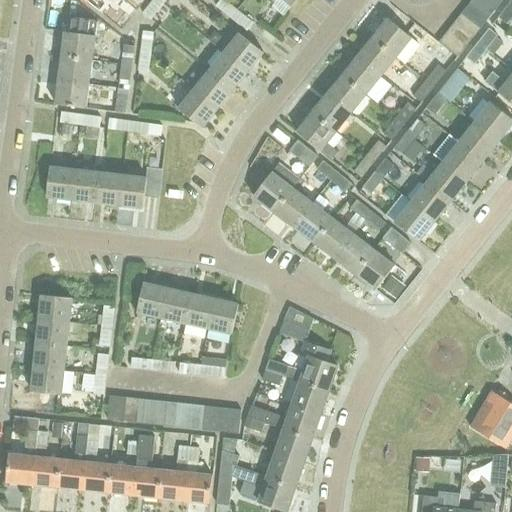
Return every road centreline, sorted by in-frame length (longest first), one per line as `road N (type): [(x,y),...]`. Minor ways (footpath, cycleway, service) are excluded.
road 1 (residential): [(202,253),(232,161),(353,0)]
road 2 (residential): [(6,227),(28,0)]
road 3 (residential): [(202,253),(246,265),(394,336)]
road 4 (residential): [(6,227),(202,253)]
road 5 (residential): [(328,511),(357,402),(394,336)]
road 6 (residential): [(394,336),(511,192)]
